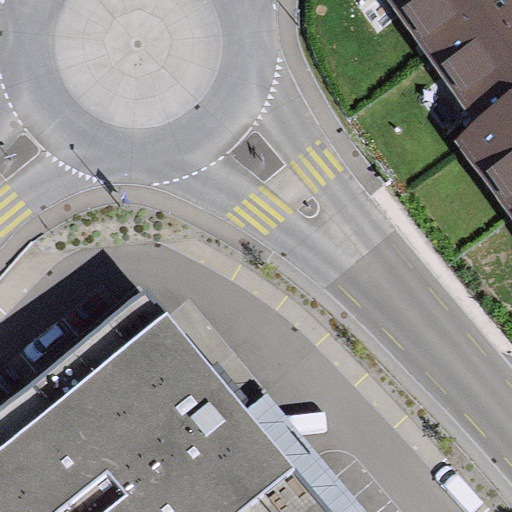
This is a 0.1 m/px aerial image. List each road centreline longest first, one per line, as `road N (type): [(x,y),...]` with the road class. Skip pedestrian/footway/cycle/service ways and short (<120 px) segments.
road 1 (secondary): [(221,115),(511,427)]
road 2 (secondary): [(58,121),(110,151),(141,154),(171,149),(221,115)]
road 3 (secondary): [(38,0),(29,66),(58,121)]
road 4 (secondary): [(221,115),(245,63),(236,0)]
